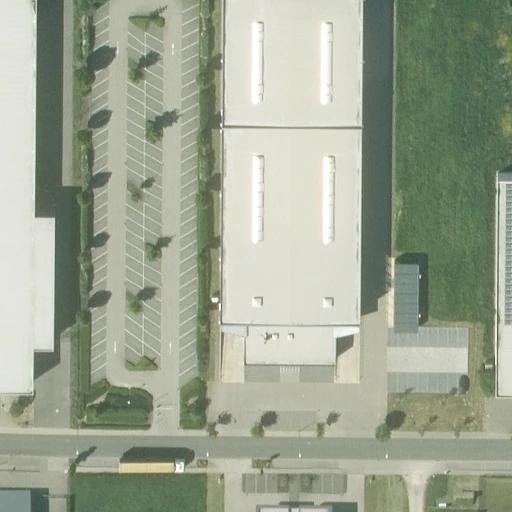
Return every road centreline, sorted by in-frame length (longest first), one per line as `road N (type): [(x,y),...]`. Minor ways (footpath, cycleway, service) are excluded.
road 1 (unknown): [(282,511),(331,509),(358,493),(374,6)]
road 2 (residential): [(511,453),(0,449)]
